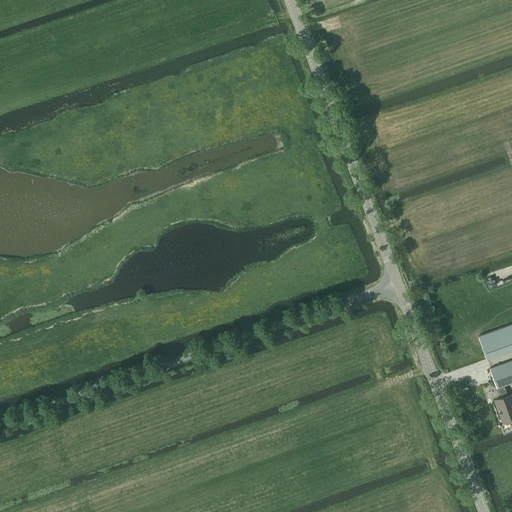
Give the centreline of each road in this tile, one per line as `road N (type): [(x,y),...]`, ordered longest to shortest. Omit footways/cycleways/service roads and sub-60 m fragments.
road 1 (unclassified): [(0,424),(397,285)]
road 2 (unclassified): [(397,285),(290,0)]
road 3 (unclassified): [(483,511),(397,285)]
